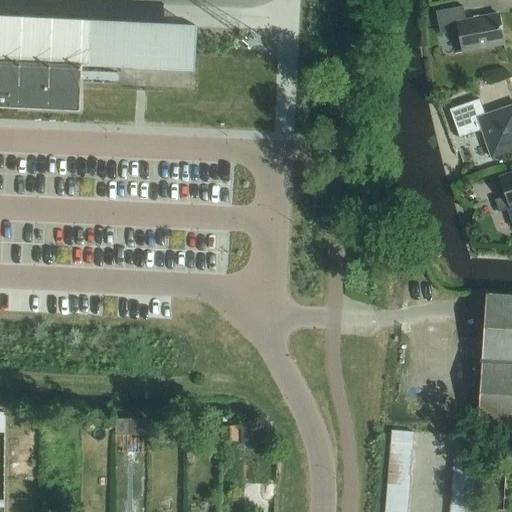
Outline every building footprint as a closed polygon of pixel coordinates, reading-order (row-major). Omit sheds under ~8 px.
[(464,52),(506,44),(500,13),(467,20),(464,6),(437,11),(441,34),(460,30),(464,52)] [(184,26),(0,15),(0,64),(182,75),(184,26)] [(81,111),(83,88),(83,69),(0,64),(0,107),(47,110),(81,111)] [(493,158),(511,150),(511,105),(486,115),(481,99),(450,109),(461,138),(483,130),(493,158)] [(511,172),(501,177),(507,196),(496,200),(500,212),(508,209),(511,221),(511,172)] [(511,295),(487,294),(479,428),(511,429),(511,295)] [(187,424),(173,425),(174,438),(187,437),(187,424)] [(391,441),(413,443),(414,432),(392,430),(391,441)] [(457,434),(456,445),(479,447),(479,436),(457,434)] [(413,454),(413,443),(391,441),(390,452),(413,454)] [(456,445),(455,457),(478,458),(479,447),(456,445)] [(389,463),(412,465),(413,454),(390,452),(389,463)] [(455,457),(454,468),(477,470),(478,458),(455,457)] [(412,465),(389,463),(389,474),(411,476),(412,465)] [(454,468),(453,479),(476,481),(477,470),(454,468)] [(411,476),(389,474),(388,485),(410,487),(411,476)] [(453,479),(452,490),(475,492),(476,481),(453,479)] [(409,498),(410,487),(388,485),(387,496),(409,498)] [(452,490),(451,501),(474,503),(475,492),(452,490)] [(408,509),(409,498),(387,496),(386,507),(408,509)] [(451,501),(450,511),(473,511),(474,503),(451,501)]
